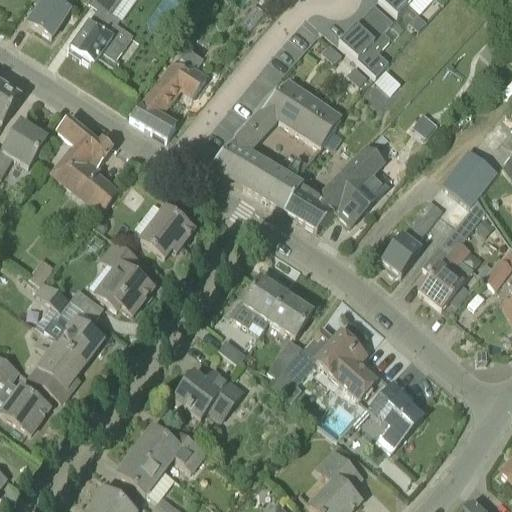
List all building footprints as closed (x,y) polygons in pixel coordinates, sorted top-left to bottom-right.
[(52,43),(76,4),(69,0),(34,0),(32,3),(41,8),(28,28),(52,43)] [(94,0),(89,9),(98,15),(71,54),(84,63),(85,62),(92,67),(93,65),(97,67),(103,59),(115,67),(133,40),(117,30),(120,24),(111,19),(124,0),(94,0)] [(383,0),(377,7),(396,24),(417,0),(383,0)] [(337,51),(374,84),(388,69),(377,59),(390,45),(382,39),(392,28),(373,12),(337,51)] [(321,59),(327,65),(335,56),(329,50),(321,59)] [(166,149),(175,134),(174,134),(175,133),(163,125),(181,101),(191,108),(209,84),(196,75),(205,64),(189,53),(175,70),(173,68),(129,126),(166,149)] [(341,61),(335,56),(327,65),(333,70),(341,61)] [(351,87),(360,79),(354,73),(346,82),(351,87)] [(366,84),(360,79),(351,87),(357,93),(366,84)] [(300,192),(293,187),(323,156),(341,124),(285,89),(210,174),(283,218),(300,192)] [(0,134),(20,104),(1,92),(0,94),(0,134)] [(69,125),(56,140),(71,152),(49,180),(101,219),(119,197),(97,179),(100,174),(98,172),(112,155),(100,146),(98,149),(69,125)] [(3,156),(0,153),(0,185),(13,165),(27,175),(46,145),(21,128),(3,156)] [(318,236),(335,217),(360,191),(344,175),(366,152),(316,202),(300,192),(283,218),(285,218),(284,219),(317,238),(318,236)] [(382,168),(366,152),(344,175),(360,191),(335,217),(350,232),(386,194),(372,179),(382,168)] [(496,180),(494,177),(467,157),(441,191),(470,214),(477,204),(496,180)] [(429,206),(402,240),(380,269),(387,274),(387,279),(393,284),(399,283),(400,284),(422,255),(416,251),(442,216),(440,214),(444,210),(434,202),(430,207),(429,206)] [(485,216),(477,204),(470,214),(453,236),(440,253),(448,259),(418,297),(441,316),(473,276),(460,266),(468,256),(460,250),(464,245),(485,216)] [(164,212),(143,240),(137,247),(164,268),(171,259),(176,262),(196,237),(164,212)] [(148,274),(114,247),(99,266),(113,277),(95,300),(116,317),(119,313),(131,322),(152,295),(139,286),(148,274)] [(494,297),(511,273),(511,260),(506,256),(482,287),(494,297)] [(240,307),(230,322),(248,334),(252,328),(262,335),(285,302),(259,285),(243,309),(240,307)] [(43,288),(41,290),(34,299),(60,318),(69,306),(43,288)] [(285,302),(262,335),(263,336),(268,330),(293,347),(311,320),(285,302)] [(102,346),(74,325),(64,338),(51,329),(43,341),(85,371),(102,346)] [(341,340),(335,346),(321,334),(302,355),(280,378),(296,392),(316,369),(358,407),(376,387),(357,371),(366,362),(341,340)] [(85,371),(43,341),(35,351),(47,361),(30,384),(61,408),(78,385),(75,382),(85,371)] [(238,371),(246,361),(225,346),(218,356),(238,371)] [(266,378),(275,384),(280,378),(302,355),(302,354),(290,346),(282,359),(280,357),(266,378)] [(476,358),(476,361),(476,369),(486,369),(486,358),(482,356),(479,356),(476,358)] [(0,363),(0,383),(10,390),(19,378),(0,363)] [(171,405),(200,428),(207,418),(221,429),(245,398),(213,374),(204,385),(193,376),(171,405)] [(394,455),(422,425),(408,412),(414,406),(392,386),(366,415),(387,434),(380,442),(394,455)] [(48,414),(19,393),(1,419),(30,440),(48,414)] [(316,432),(334,447),(346,433),(327,418),(316,432)] [(133,455),(164,479),(174,465),(192,478),(206,460),(171,433),(165,442),(151,432),(133,455)] [(164,479),(133,455),(115,479),(146,503),(164,479)] [(307,511),(308,511),(355,511),(360,508),(348,497),(360,485),(332,457),(314,474),(329,489),(307,511)] [(511,492),(511,466),(499,480),(511,492)] [(126,511),(104,495),(91,511),(126,511)] [(172,511),(162,503),(155,511),(172,511)]
